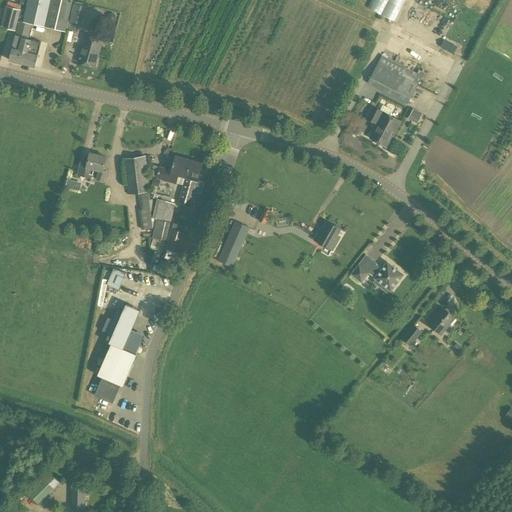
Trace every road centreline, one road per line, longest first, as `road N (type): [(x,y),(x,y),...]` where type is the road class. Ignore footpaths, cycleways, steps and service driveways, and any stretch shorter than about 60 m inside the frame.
road 1 (unclassified): [(144,511),(149,368),(244,133)]
road 2 (secondary): [(511,286),(375,178),(244,133)]
road 3 (secondary): [(244,133),(0,74)]
